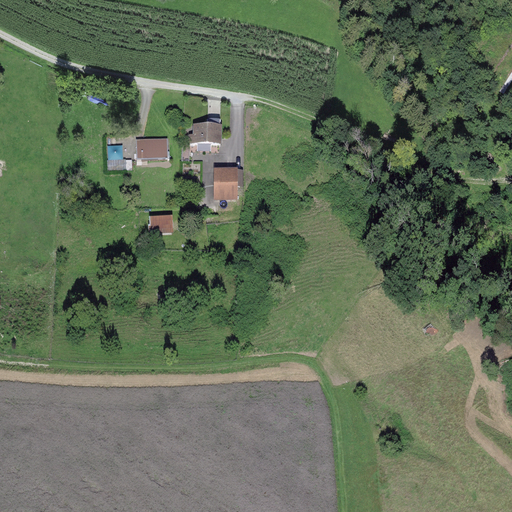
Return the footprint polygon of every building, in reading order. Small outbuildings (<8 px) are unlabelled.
[(226,128),(199,128),(199,147),(225,147),(226,128)] [(171,141),(139,142),(140,162),(172,161),(171,141)] [(111,172),(125,169),(123,159),(110,161),(111,172)] [(243,173),(218,171),(216,205),(241,207),(243,173)] [(151,218),(151,234),(179,235),(179,218),(151,218)]
